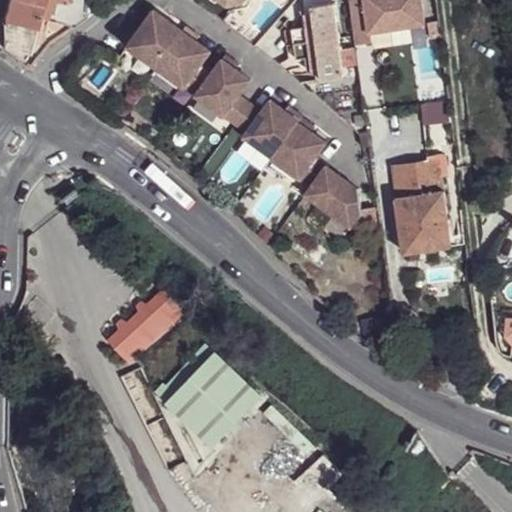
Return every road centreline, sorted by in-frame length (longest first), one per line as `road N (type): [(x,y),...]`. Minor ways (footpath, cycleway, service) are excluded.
road 1 (secondary): [(60,121),(118,159),(336,350),(457,423),(511,442)]
road 2 (unclassified): [(166,0),(320,116),(354,164)]
road 3 (tertiary): [(0,284),(18,186),(60,121)]
road 4 (unclassified): [(22,98),(63,48),(126,0)]
